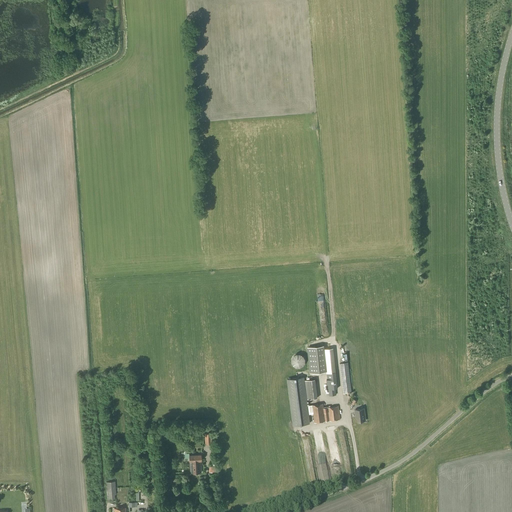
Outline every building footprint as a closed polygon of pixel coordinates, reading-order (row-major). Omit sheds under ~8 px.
[(311,373),(327,371),(323,346),(308,348),(311,373)] [(343,394),(352,393),(347,348),(338,349),(343,394)] [(335,362),(328,363),(329,372),(327,373),(329,396),(336,395),(336,389),(338,389),(336,372),(335,362)] [(305,381),(304,377),(288,379),(294,425),(310,423),(309,415),(314,414),(315,423),(340,420),(339,406),(328,407),(324,408),(323,404),(308,406),(307,400),(317,398),(315,379),(305,381)] [(366,421),(364,408),(355,409),(356,418),(357,417),(358,422),(366,421)] [(205,444),(211,443),(215,443),(214,433),(204,433),(205,444)] [(201,473),(201,461),(201,455),(189,455),(189,461),(190,473),(201,473)] [(107,499),(115,499),(115,495),(116,495),(115,481),(106,482),(107,499)]
